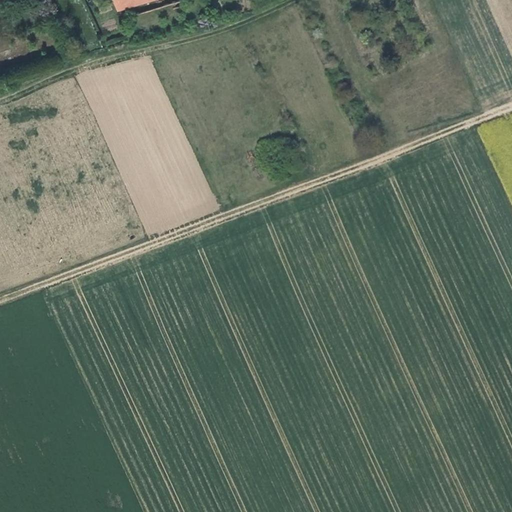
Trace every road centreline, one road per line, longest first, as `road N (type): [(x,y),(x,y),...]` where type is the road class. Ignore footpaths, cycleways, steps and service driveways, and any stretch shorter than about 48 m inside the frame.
road 1 (track): [(511,105),(0,297)]
road 2 (track): [(0,102),(58,73),(237,24),(291,0)]
